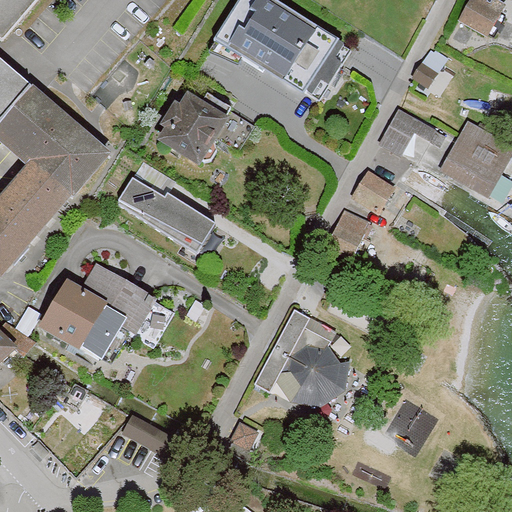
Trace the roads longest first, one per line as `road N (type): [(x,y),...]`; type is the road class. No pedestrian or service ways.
road 1 (unknown): [(0,278),(35,258),(67,225),(224,15)]
road 2 (residential): [(0,437),(56,506),(180,484)]
